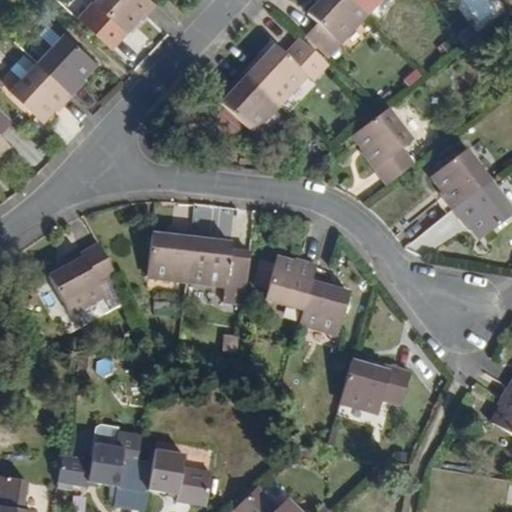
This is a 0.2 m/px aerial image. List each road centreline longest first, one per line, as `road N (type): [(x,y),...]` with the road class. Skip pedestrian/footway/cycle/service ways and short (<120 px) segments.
road 1 (residential): [(474,320),(413,282),(339,209),(309,196),(145,177),(67,188)]
road 2 (residential): [(67,188),(229,0)]
